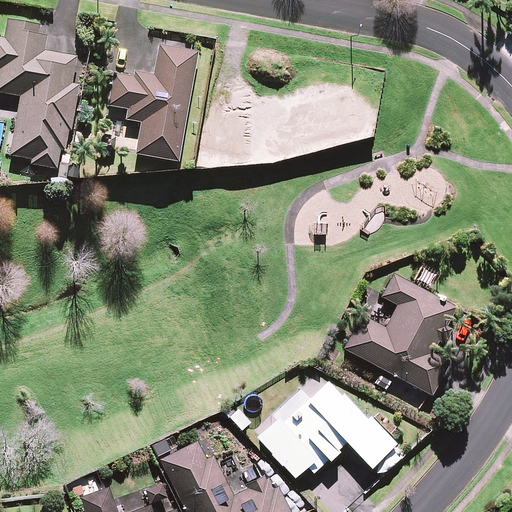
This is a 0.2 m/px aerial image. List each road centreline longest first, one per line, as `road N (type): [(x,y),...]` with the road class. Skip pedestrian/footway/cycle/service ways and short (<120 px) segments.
road 1 (residential): [(511,88),(437,35),(259,0)]
road 2 (residential): [(418,511),(511,390)]
